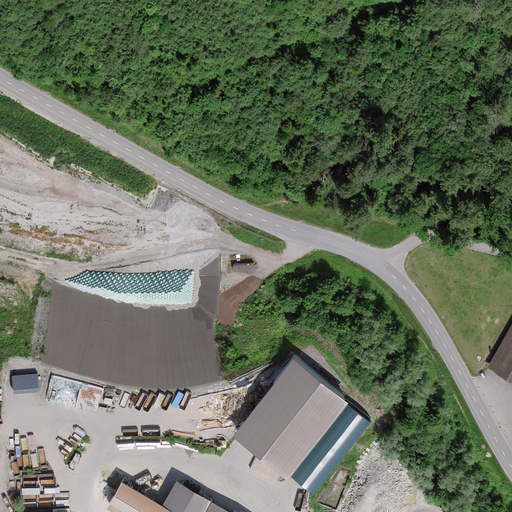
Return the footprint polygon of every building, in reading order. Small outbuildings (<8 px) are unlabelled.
[(511,324),(489,366),(511,378),(511,324)] [(292,361),(240,431),(317,488),(369,418),(292,361)] [(41,371),(15,373),(16,391),(42,390),(41,371)] [(252,511),(183,471),(171,491),(182,498),(177,507),(185,511),(252,511)] [(126,511),(169,511),(174,505),(123,476),(108,502),(126,511)]
